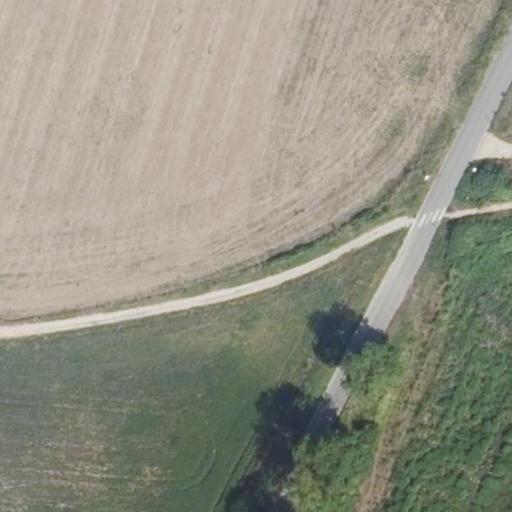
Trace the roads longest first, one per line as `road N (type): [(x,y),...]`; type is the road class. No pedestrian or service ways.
road 1 (tertiary): [(511,54),(283,511)]
road 2 (track): [(0,332),(224,293),(429,219)]
